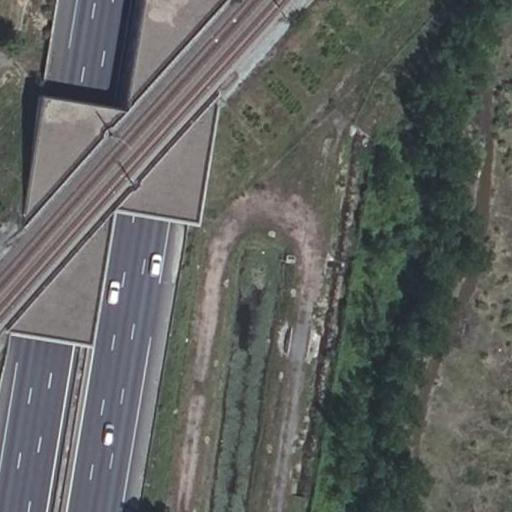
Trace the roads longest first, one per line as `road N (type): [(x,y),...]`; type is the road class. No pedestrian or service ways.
road 1 (track): [(179,511),(219,234),(255,208),(274,205),(293,213),(311,250),(273,511)]
road 2 (motorway): [(97,511),(181,0)]
road 3 (motorway): [(101,0),(18,511)]
